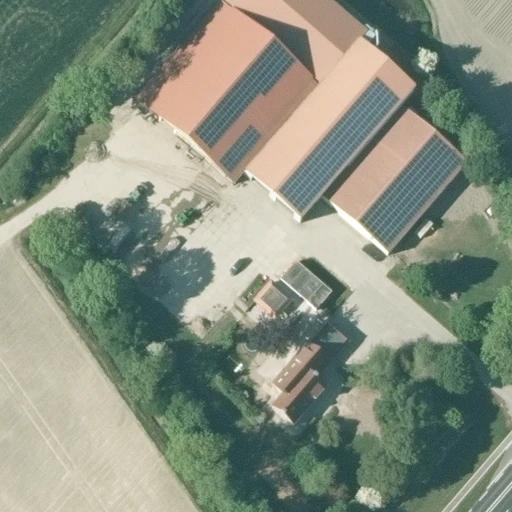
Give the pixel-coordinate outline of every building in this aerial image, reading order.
[(210,0),(218,7),(221,3),(321,90),(361,44),(366,38),(322,0),(29,0),(0,34),(0,98),(49,140),(172,0),(210,0)] [(133,104),(233,189),(244,177),(321,90),(221,3),(218,7),(133,104)] [(415,92),(361,44),(321,90),(244,177),(299,225),(321,200),(322,202),(403,109),(401,108),(415,92)] [(322,202),(387,258),(467,166),(403,109),(322,202)] [(295,263),(280,281),(316,311),(331,294),(295,263)] [(266,319),(282,299),(257,279),(241,300),(266,319)] [(305,373),(273,411),(293,429),(327,391),(317,382),(331,366),(308,346),(294,362),(305,373)]
